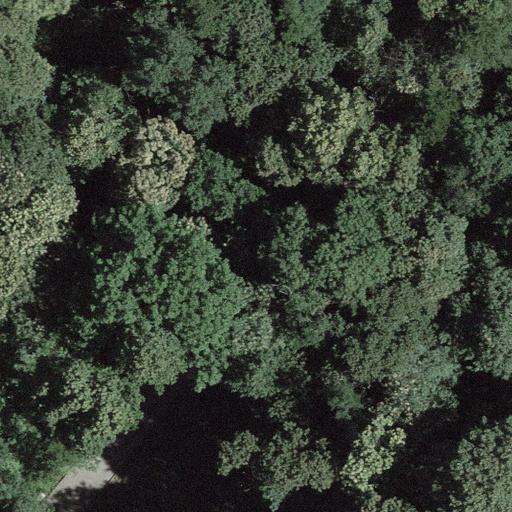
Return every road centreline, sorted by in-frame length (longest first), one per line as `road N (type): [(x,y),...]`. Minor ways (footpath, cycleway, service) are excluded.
road 1 (unclassified): [(51,511),(240,283),(366,154),(511,33)]
road 2 (track): [(44,0),(66,123),(86,169),(187,260),(240,283)]
